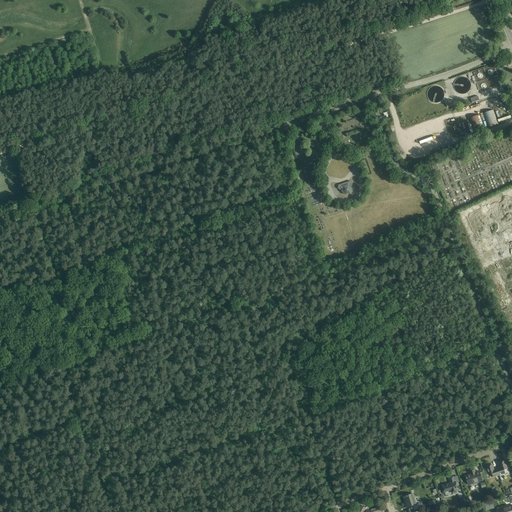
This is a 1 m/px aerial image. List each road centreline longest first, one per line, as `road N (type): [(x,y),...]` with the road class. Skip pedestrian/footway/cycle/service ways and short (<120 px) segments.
road 1 (track): [(0,151),(485,1)]
road 2 (unclassified): [(511,389),(431,189),(397,165),(372,95)]
road 3 (residential): [(372,95),(505,48)]
road 4 (residential): [(386,489),(511,442)]
